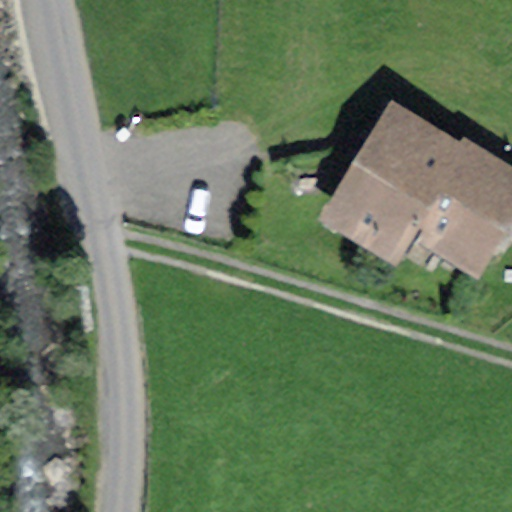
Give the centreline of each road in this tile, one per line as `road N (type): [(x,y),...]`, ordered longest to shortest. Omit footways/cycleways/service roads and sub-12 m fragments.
road 1 (tertiary): [(50,0),(106,231),(124,371),(122,511)]
road 2 (track): [(106,231),(511,358)]
